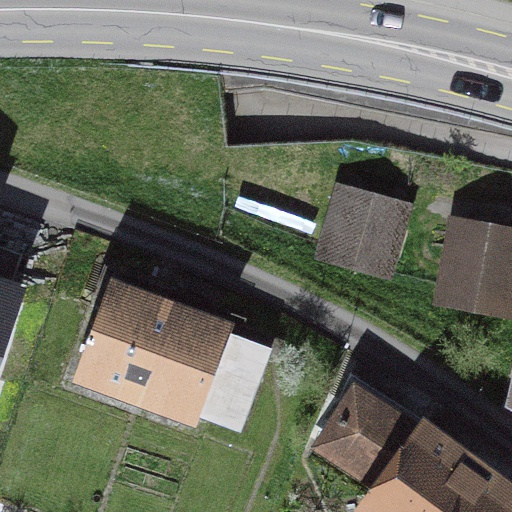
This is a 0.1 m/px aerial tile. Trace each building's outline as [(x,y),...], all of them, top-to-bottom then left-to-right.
[(414,205),(336,183),(314,259),(393,281),(414,205)] [(511,226),(449,216),(433,306),(511,319),(511,226)] [(111,289),(79,373),(237,431),(268,348),(111,289)] [(0,325),(9,298),(0,294),(0,325)] [(355,394),(322,445),(391,490),(374,511),(511,511),(511,502),(428,440),(355,394)]
